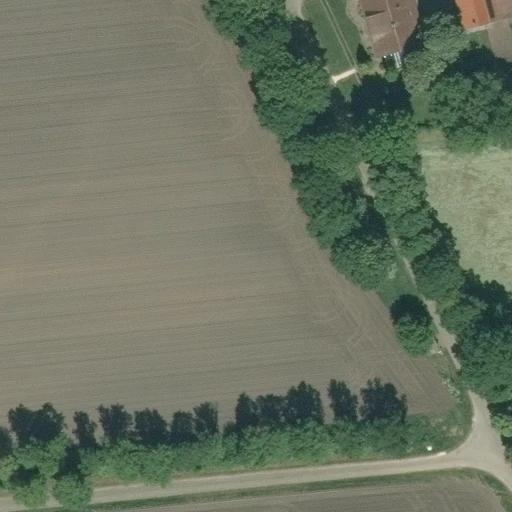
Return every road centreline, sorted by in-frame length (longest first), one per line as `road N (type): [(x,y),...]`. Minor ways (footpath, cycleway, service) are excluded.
road 1 (unclassified): [(0,504),(502,446)]
road 2 (unclassified): [(502,446),(282,0)]
